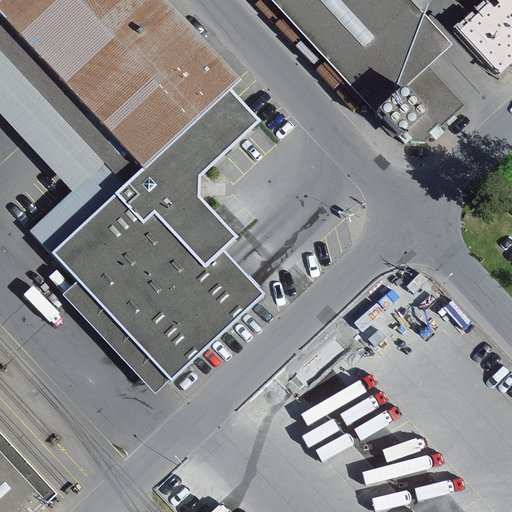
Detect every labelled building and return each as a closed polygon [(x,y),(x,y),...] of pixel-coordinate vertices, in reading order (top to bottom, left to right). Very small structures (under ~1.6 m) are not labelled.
[(0,0),(0,51),(106,164),(126,186),(229,92),(240,83),(159,0),(0,0)] [(404,0),(261,0),(364,114),(391,90),(409,110),(384,133),(398,149),(406,142),(421,142),(429,135),(425,132),(434,125),(437,129),(462,107),(424,65),(445,45),(414,11),(404,0)] [(425,0),(404,0),(414,11),(425,0)] [(511,57),(511,0),(490,0),(493,4),(489,8),(484,3),(453,31),(493,75),(511,57)] [(0,111),(74,193),(106,164),(0,51),(0,111)] [(409,110),(391,90),(364,114),(384,133),(409,110)] [(258,124),(229,92),(126,186),(116,196),(142,225),(152,214),(203,268),(221,252),(234,241),(196,199),(197,178),(258,124)] [(29,233),(51,256),(126,186),(106,164),(74,193),(29,233)] [(142,225),(116,196),(51,256),(77,283),(170,383),(262,297),(221,252),(203,268),(152,214),(142,225)] [(170,383),(77,283),(61,297),(155,397),(170,383)] [(0,511),(32,511),(39,506),(0,462),(0,511)]
